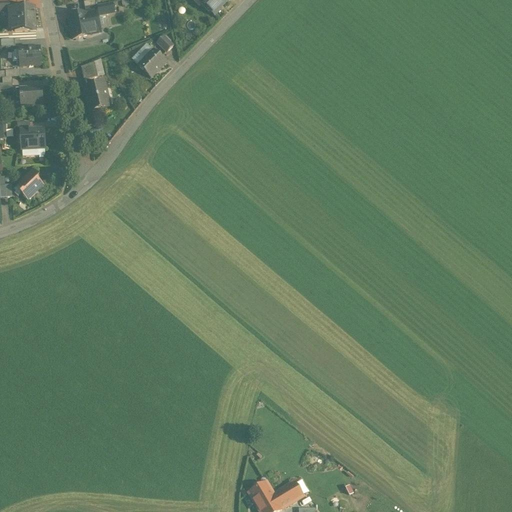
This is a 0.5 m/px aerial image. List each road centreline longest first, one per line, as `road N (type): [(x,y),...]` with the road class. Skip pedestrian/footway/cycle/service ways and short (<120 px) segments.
road 1 (residential): [(81,182),(124,144),(157,93),(247,0)]
road 2 (residential): [(81,182),(46,0)]
